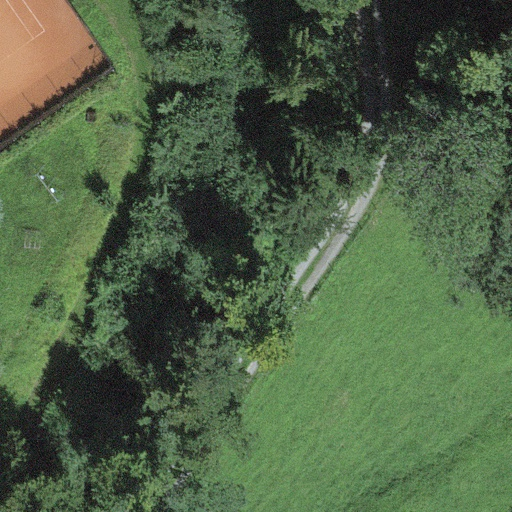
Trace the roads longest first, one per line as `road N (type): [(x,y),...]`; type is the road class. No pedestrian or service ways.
road 1 (track): [(372,0),(380,89),(372,165),(160,511)]
road 2 (track): [(368,511),(511,418)]
